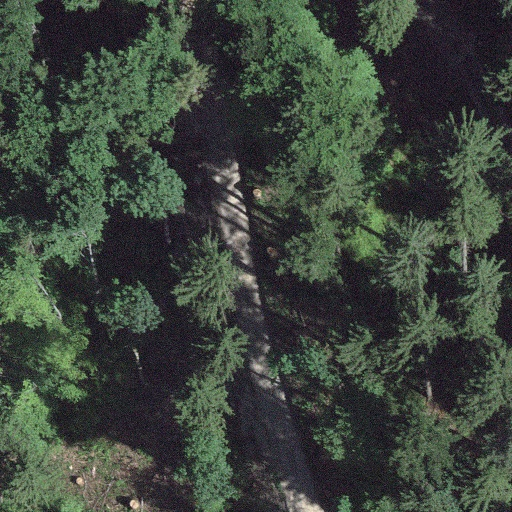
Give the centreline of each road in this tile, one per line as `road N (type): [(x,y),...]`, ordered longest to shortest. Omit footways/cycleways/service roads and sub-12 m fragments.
road 1 (track): [(231,0),(213,39),(211,74),(234,229),(313,511)]
road 2 (track): [(444,14),(511,143)]
